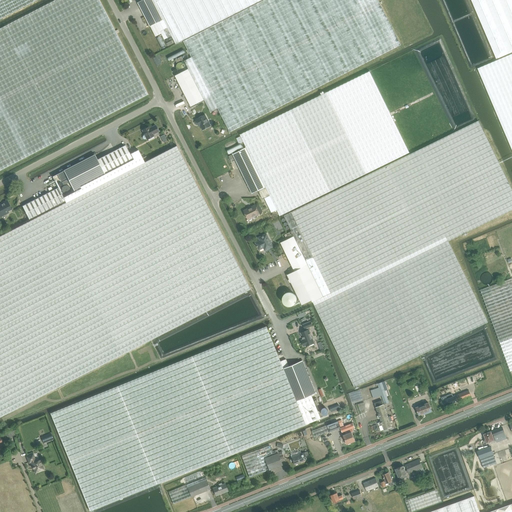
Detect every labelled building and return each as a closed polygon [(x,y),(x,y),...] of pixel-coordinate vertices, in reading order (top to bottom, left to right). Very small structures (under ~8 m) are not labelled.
[(0,28),(0,170),(148,95),(99,0),(54,0),(4,26),(0,28)] [(0,0),(0,19),(37,0),(0,0)] [(150,27),(151,26),(156,37),(162,34),(165,40),(172,36),(176,44),(262,0),(143,0),(138,3),(150,27)] [(204,100),(211,112),(218,108),(230,132),(401,45),(378,0),(264,0),(183,41),(192,57),(184,61),(189,69),(175,76),(191,107),(204,100)] [(511,0),(471,0),(496,59),(511,52),(511,0)] [(511,53),(478,69),(511,149),(511,53)] [(246,147),(233,154),(252,194),(259,191),(263,199),(266,198),(267,201),(271,198),(280,216),(410,153),(370,71),(240,135),(241,136),(237,138),(239,144),(244,142),(246,147)] [(199,126),(200,125),(203,130),(211,126),(205,115),(197,119),(196,120),(199,126)] [(284,216),(294,236),(306,260),(313,257),(330,293),(313,302),(355,387),(488,322),(448,241),(511,209),(511,188),(478,121),(284,216)] [(143,129),(142,130),(144,135),(143,136),(142,137),(143,139),(145,140),(146,139),(147,140),(154,136),(153,134),(159,132),(155,125),(150,128),(149,127),(146,128),(145,128),(143,129)] [(57,174),(61,181),(68,178),(75,192),(134,161),(130,154),(125,145),(97,160),(95,154),(64,170),(64,171),(57,174)] [(136,151),(130,154),(134,161),(75,192),(63,198),(65,201),(66,203),(0,236),(0,417),(157,336),(250,289),(176,146),(144,162),(138,150),(136,151)] [(29,220),(65,201),(63,198),(62,194),(58,188),(22,206),(29,220)] [(12,209),(7,200),(0,203),(0,217),(9,213),(8,211),(12,209)] [(252,217),(253,218),(260,214),(255,205),(244,211),(248,219),(252,217)] [(260,241),(256,243),(257,246),(257,247),(258,247),(259,250),(264,248),(265,251),(273,247),(267,234),(259,238),(260,241)] [(306,260),(294,236),(280,243),(294,271),(287,275),(289,279),(289,280),(290,282),(291,283),(302,305),(312,300),(313,302),(330,293),(313,257),(306,260)] [(511,278),(480,290),(510,371),(511,370),(511,278)] [(307,346),(315,343),(310,330),(309,328),(313,326),(312,322),(304,324),(306,329),(307,331),(302,333),(304,339),(302,340),(305,346),(307,346)] [(283,368),(266,327),(184,359),(50,413),(90,511),(320,418),(311,395),(316,393),(303,360),(283,368)] [(385,381),(376,384),(377,385),(378,385),(379,388),(371,390),(373,398),(381,396),(382,398),(385,404),(389,403),(387,397),(390,395),(388,391),(387,386),(385,381)] [(462,393),(456,395),(459,401),(471,396),(468,390),(462,393)] [(453,397),(452,394),(442,398),(443,401),(442,401),(445,407),(457,402),(455,396),(453,397)] [(390,421),(392,420),(390,416),(388,417),(382,400),(374,403),(381,422),(379,422),(381,426),(383,425),(384,430),(392,427),(390,421)] [(417,411),(417,412),(418,412),(419,415),(427,412),(427,413),(432,411),(429,402),(416,407),(417,411)] [(327,425),(312,431),(314,437),(329,431),(330,432),(341,428),(344,426),(342,420),(338,421),(327,425)] [(344,426),(341,428),(347,444),(355,441),(352,432),(354,431),(353,429),(355,428),(353,423),(344,426)] [(492,431),(494,437),(498,435),(500,441),(506,439),(502,428),(492,431)] [(13,430),(10,432),(10,431),(6,433),(3,435),(4,438),(7,436),(8,438),(12,437),(12,436),(15,435),(13,430)] [(491,432),(487,433),(485,433),(485,434),(484,434),(486,439),(484,440),(486,443),(487,442),(487,443),(491,441),(492,442),(495,441),(491,432)] [(52,434),(42,437),(44,443),(54,439),(52,434)] [(270,446),(242,456),(249,477),(269,470),(264,458),(276,454),(275,451),(272,452),(270,446)] [(493,454),(491,446),(477,451),(480,459),(483,468),(497,463),(493,454)] [(280,459),(284,458),(282,451),(276,454),(264,458),(269,470),(282,465),(280,459)] [(305,456),(307,455),(306,452),(304,453),(292,457),(294,465),(307,460),(305,456)] [(36,473),(44,469),(42,465),(43,464),(42,462),(41,462),(40,460),(36,462),(33,454),(27,457),(30,462),(31,462),(33,466),(32,467),(32,468),(33,468),(34,468),(36,473)] [(419,459),(405,465),(409,473),(423,467),(419,459)] [(400,479),(407,476),(406,474),(407,473),(403,466),(395,469),(399,477),(400,479)] [(384,481),(381,483),(382,487),(386,485),(385,483),(386,483),(389,482),(391,486),(394,485),(389,472),(383,475),(385,481),(384,481)] [(191,497),(211,489),(206,477),(186,485),(191,497)] [(376,478),(363,483),(367,491),(379,486),(376,478)] [(225,484),(222,485),(221,483),(218,484),(219,486),(213,488),(216,495),(228,491),(225,484)] [(186,485),(169,492),(173,504),(191,497),(186,485)] [(409,511),(411,511),(442,501),(438,489),(405,500),(409,511)] [(360,490),(352,493),(354,499),(362,496),(360,490)] [(342,495),(338,496),(337,493),(331,495),(334,502),(340,500),(344,498),(342,495)] [(511,511),(511,503),(488,511),(480,511),(474,496),(429,511),(511,511)]
